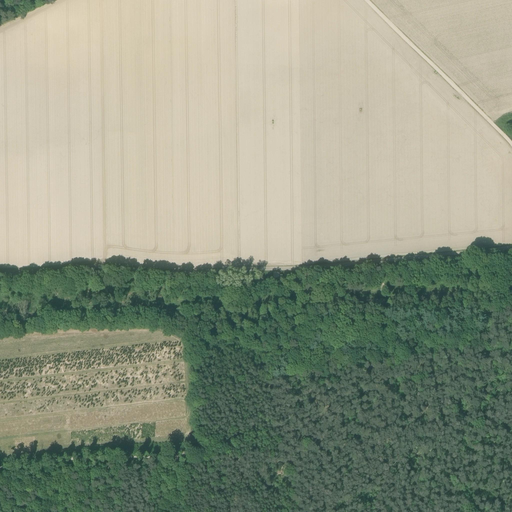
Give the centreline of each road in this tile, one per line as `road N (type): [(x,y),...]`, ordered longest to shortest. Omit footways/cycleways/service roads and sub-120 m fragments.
road 1 (unclassified): [(511,245),(291,267),(0,272)]
road 2 (track): [(511,143),(366,0)]
